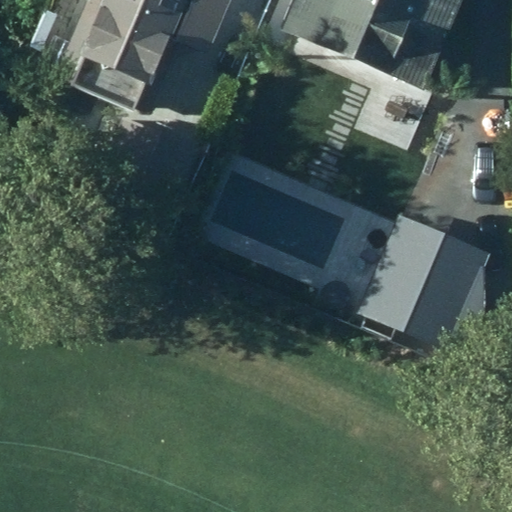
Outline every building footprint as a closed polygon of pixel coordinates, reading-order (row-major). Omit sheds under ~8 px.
[(210,55),(233,0),(88,0),(55,78),(75,85),(74,90),(136,116),(137,112),(150,118),(181,44),(210,55)] [(298,0),(284,33),(428,95),(469,0),(298,0)] [(254,86),(191,225),(290,268),(325,191),(349,201),(376,140),(254,86)] [(192,132),(182,153),(149,137),(132,173),(164,189),(184,198),(212,141),(192,132)] [(485,262),(440,240),(413,296),(458,318),(485,262)]
